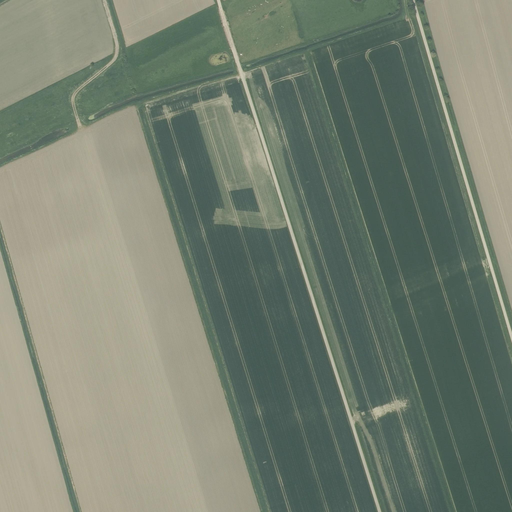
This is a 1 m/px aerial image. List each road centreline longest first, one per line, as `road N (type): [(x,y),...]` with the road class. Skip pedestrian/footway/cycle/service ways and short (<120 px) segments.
road 1 (track): [(412,0),(511,338)]
road 2 (unknown): [(104,0),(118,54),(71,99),(78,125)]
